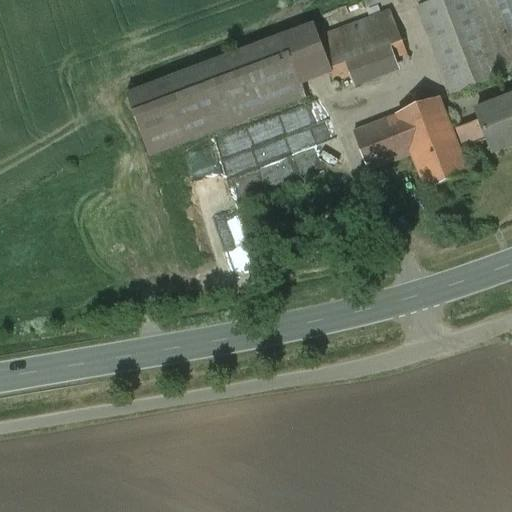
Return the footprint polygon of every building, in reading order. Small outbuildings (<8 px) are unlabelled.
[(441,0),(420,8),(454,95),(511,72),(511,49),(493,0),(441,0)] [(493,0),(511,49),(511,2),(511,0),(493,0)] [(391,13),(318,41),(331,74),(334,83),(351,76),(395,60),(407,55),(391,13)] [(313,27),(282,39),(301,85),(331,74),(318,41),(313,27)] [(301,85),(282,39),(129,97),(140,129),(151,157),(305,99),(301,85)] [(395,60),(351,76),(355,88),(399,71),(395,60)] [(451,132),(459,152),(487,141),(491,153),(511,144),(511,98),(476,113),(479,121),(451,132)] [(468,175),(459,152),(451,132),(438,100),(398,116),(414,155),(428,191),(468,175)] [(414,155),(398,116),(353,134),(368,172),(414,155)] [(186,156),(197,189),(228,179),(217,147),(186,156)]
